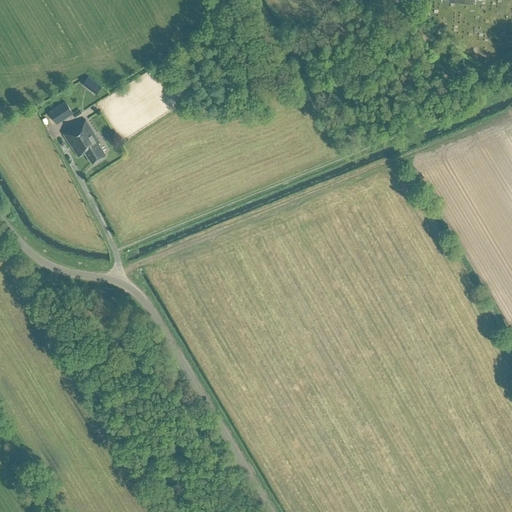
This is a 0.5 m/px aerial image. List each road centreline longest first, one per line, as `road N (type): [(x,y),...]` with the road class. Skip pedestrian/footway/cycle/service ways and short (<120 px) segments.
road 1 (track): [(118,268),(511,110)]
road 2 (unclassified): [(269,511),(135,289),(42,262),(0,218)]
